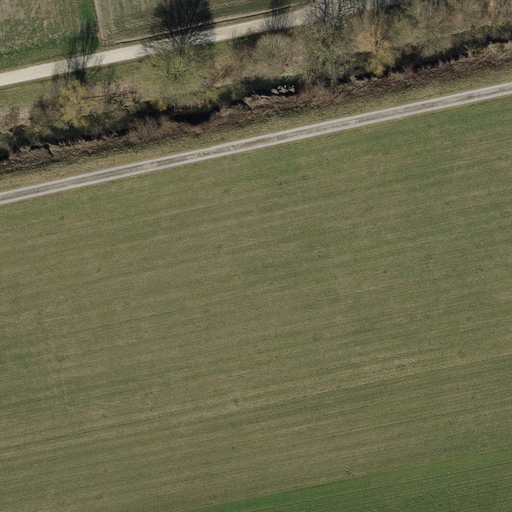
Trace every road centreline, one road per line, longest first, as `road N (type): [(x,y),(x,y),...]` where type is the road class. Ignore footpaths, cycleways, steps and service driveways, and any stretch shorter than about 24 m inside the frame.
road 1 (track): [(511,87),(0,198)]
road 2 (track): [(0,80),(379,0)]
